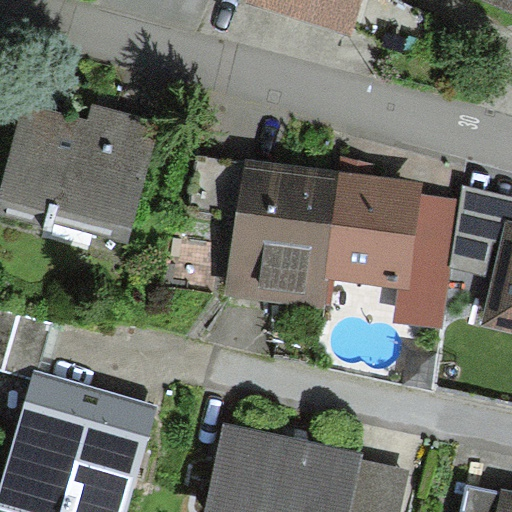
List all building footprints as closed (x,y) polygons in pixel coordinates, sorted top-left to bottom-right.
[(257,0),(256,7),(354,37),(365,0),(257,0)] [(511,0),(475,0),(511,16),(511,0)] [(126,239),(152,131),(91,116),(85,138),(24,123),(3,209),(126,239)] [(242,175),(224,300),(321,314),(327,283),(336,188),(242,175)] [(336,188),(327,283),(400,290),(397,323),(442,328),(456,201),(421,197),(422,184),(338,175),(336,188)] [(502,234),(511,235),(511,199),(462,191),(453,271),(493,280),(502,234)] [(493,280),(482,335),(511,341),(511,235),(502,234),(493,280)] [(52,328),(0,311),(0,374),(35,384),(37,374),(52,328)] [(0,493),(0,510),(6,511),(126,511),(158,412),(37,374),(35,384),(0,493)] [(398,511),(407,477),(230,437),(212,511),(398,511)] [(511,511),(511,499),(465,490),(460,511),(511,511)]
